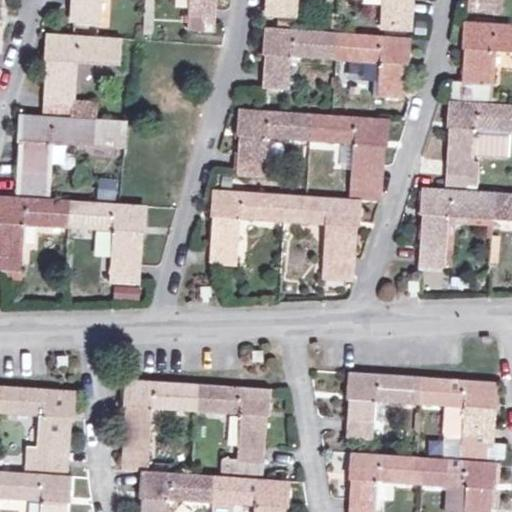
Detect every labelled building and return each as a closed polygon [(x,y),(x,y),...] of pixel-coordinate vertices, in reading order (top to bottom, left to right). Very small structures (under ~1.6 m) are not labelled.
[(75,0),(74,21),(99,23),(100,0),(190,0),(188,29),(214,32),(215,0),(75,0)] [(296,0),(384,0),(384,13),(385,13),(406,15),(410,15),(410,0),(270,0),(269,15),(295,17),(296,0)] [(511,0),(473,0),(473,7),(498,9),(498,0),(511,0)] [(406,29),(406,15),(385,13),(385,27),(406,29)] [(466,48),(464,81),(457,81),(456,92),(452,92),(451,101),(449,101),(447,127),(450,128),(447,182),(477,184),(478,162),(474,161),(475,152),(476,128),(508,131),(511,131),(511,104),(490,103),(491,84),(489,83),(491,49),(511,50),(511,24),(465,21),(463,47),(466,48)] [(409,65),(411,37),(330,32),(265,28),(264,54),(266,54),(264,87),(290,88),(292,56),(380,62),(378,95),(404,97),(406,65),(409,65)] [(50,59),(46,115),(71,117),(96,118),(97,100),(73,98),(76,62),(120,64),(121,38),(48,33),(47,59),(50,59)] [(382,145),(384,118),(332,115),(239,109),(238,134),(241,135),(238,173),(264,175),(267,137),(344,142),(343,167),(353,168),(353,181),(352,199),(359,200),(376,200),(380,145),(382,145)] [(126,121),(96,118),(71,117),(46,115),(23,114),(21,139),(24,140),(21,194),(46,195),(49,142),(125,148),(126,121)] [(507,154),(508,131),(476,128),(475,152),(507,154)] [(115,202),(117,181),(99,180),(98,200),(115,202)] [(317,186),(308,185),(307,196),(316,197),(317,186)] [(424,214),(420,269),(444,271),(448,215),(511,219),(511,194),(422,188),(420,214),(424,214)] [(358,226),(359,200),(352,199),(316,197),(307,196),(284,195),(213,190),(211,217),(214,217),(210,271),(236,272),(240,219),(329,224),(325,278),(351,279),(355,226),(358,226)] [(142,232),(143,205),(71,200),(0,195),(0,268),(21,271),(23,224),(112,230),(110,281),(134,283),(138,231),(142,232)] [(114,287),(113,301),(139,303),(140,289),(114,287)] [(492,410),(494,382),(422,377),(350,372),(347,398),(350,399),(347,438),(372,440),(374,419),(384,420),(385,402),(445,405),(444,425),(462,427),(461,448),(487,450),(490,410),(492,410)] [(196,412),(197,384),(125,379),(123,405),(127,406),(122,469),(141,470),(147,471),(152,408),(196,412)] [(197,384),(196,412),(240,414),(237,461),(263,463),(266,417),(268,417),(271,389),(197,384)] [(1,385),(0,394),(0,412),(42,416),(40,447),(30,446),(28,468),(64,471),(68,417),(71,418),(73,390),(1,385)] [(495,489),(496,463),(424,458),(351,453),(349,478),(352,479),(349,511),(374,511),(377,481),(466,488),(464,511),(490,511),(492,490),(495,489)] [(0,470),(0,497),(41,501),(40,511),(66,511),(67,502),(70,503),(72,476),(0,470)] [(212,502),(214,475),(191,474),(147,471),(141,470),(139,497),(142,497),(141,511),(167,511),(168,499),(212,502)] [(214,475),(212,502),(257,505),(256,511),(282,511),(283,507),(285,507),(288,480),(214,475)]
